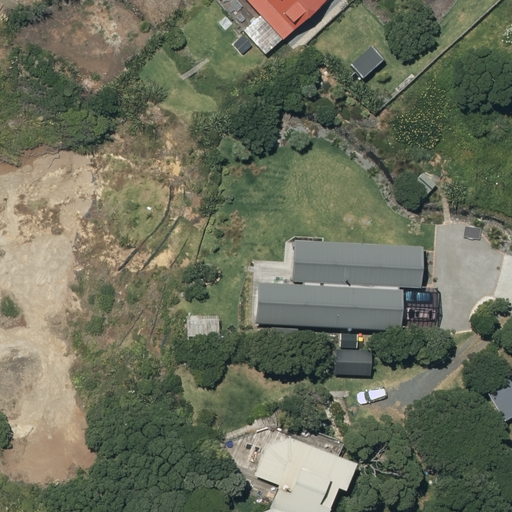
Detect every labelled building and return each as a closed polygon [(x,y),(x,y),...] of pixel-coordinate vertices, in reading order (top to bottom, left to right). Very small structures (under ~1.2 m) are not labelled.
[(247,0),(264,18),(248,34),(269,56),(329,0),(247,0)] [(254,284),(253,322),(398,329),(399,308),(400,287),(419,288),(421,250),(292,243),(290,286),(254,284)] [(374,350),(332,348),(331,377),(373,379),(374,350)] [(511,348),(494,366),(506,379),(511,372),(511,348)] [(494,385),(481,394),(497,420),(511,412),(494,385)] [(265,507),(263,511),(331,511),(344,483),(351,486),(362,460),(295,432),(272,442),(259,473),(282,482),(271,509),(265,507)]
